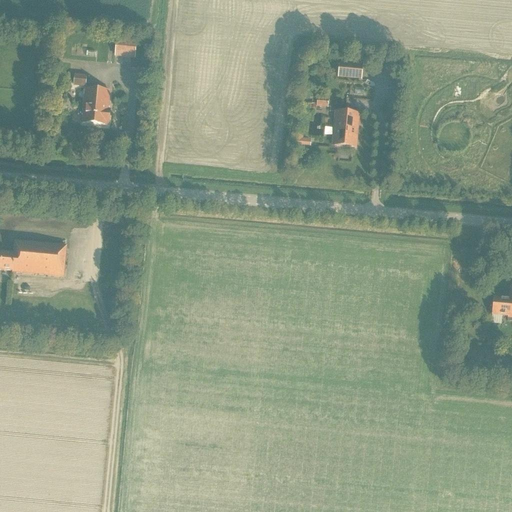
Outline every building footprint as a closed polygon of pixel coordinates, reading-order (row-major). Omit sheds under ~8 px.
[(115,56),(134,57),(136,41),(117,40),(115,56)] [(338,79),(362,80),(363,66),(339,64),(338,79)] [(75,75),(74,87),(86,87),(87,75),(75,75)] [(109,110),(110,91),(86,88),(83,123),(107,125),(108,123),(110,123),(111,110),(109,110)] [(329,101),(318,100),(317,107),(328,108),(329,101)] [(360,114),(340,112),(336,112),(333,146),(357,148),(360,114)] [(296,147),(310,148),(311,142),(301,141),(302,136),(296,135),(296,147)] [(13,273),(64,278),(67,246),(17,241),(16,254),(0,252),(0,270),(13,272),(13,273)] [(494,298),(493,316),(503,316),(508,317),(508,322),(511,322),(511,286),(511,287),(511,299),(494,298)]
